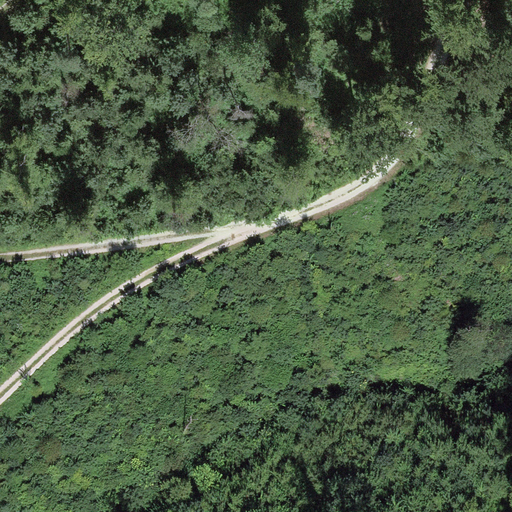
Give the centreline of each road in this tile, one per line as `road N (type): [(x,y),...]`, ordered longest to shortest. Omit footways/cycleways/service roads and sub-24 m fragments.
road 1 (track): [(221,232),(297,216),(367,182),(407,137),(465,0)]
road 2 (track): [(0,402),(105,301),(221,232)]
road 3 (track): [(0,258),(221,232)]
